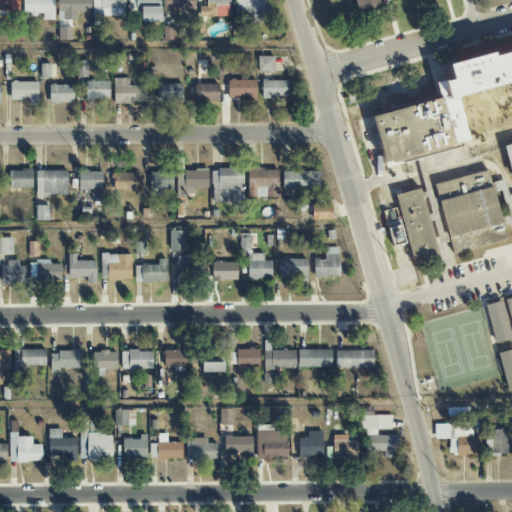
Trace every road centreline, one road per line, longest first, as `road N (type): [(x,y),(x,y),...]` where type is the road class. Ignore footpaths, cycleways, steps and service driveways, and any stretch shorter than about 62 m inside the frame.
road 1 (residential): [(0,496),(511,492)]
road 2 (residential): [(319,74),(439,511)]
road 3 (residential): [(0,317),(387,313)]
road 4 (residential): [(0,136),(337,134)]
road 5 (residential): [(319,74),(511,19)]
